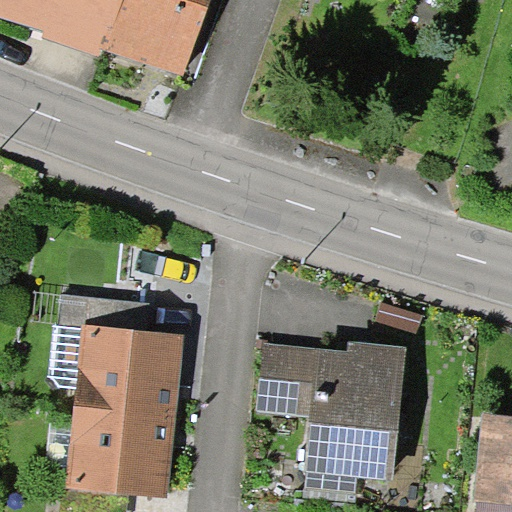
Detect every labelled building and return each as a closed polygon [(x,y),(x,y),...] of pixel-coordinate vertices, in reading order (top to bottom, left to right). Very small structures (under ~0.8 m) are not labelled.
[(0,0),(0,17),(43,31),(53,0),(0,0)] [(53,0),(43,31),(100,50),(117,0),(53,0)] [(179,75),(206,0),(117,0),(100,50),(179,75)] [(77,410),(163,419),(171,340),(142,337),(145,308),(59,299),(56,329),(85,332),(77,410)] [(369,359),(364,365),(260,354),(254,409),(308,415),(304,454),(349,459),(348,472),(387,476),(398,376),(397,370),(391,360),(386,357),(374,357),(369,359)] [(155,498),(163,419),(77,410),(68,500),(58,499),(56,511),(122,511),(125,495),(155,498)] [(511,511),(511,425),(484,423),(476,503),(475,503),(474,511),(511,511)]
